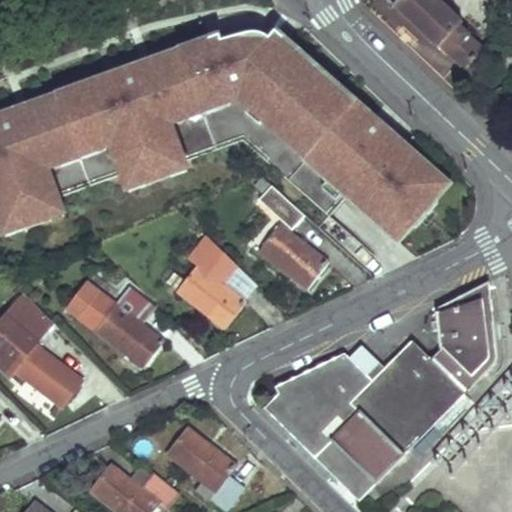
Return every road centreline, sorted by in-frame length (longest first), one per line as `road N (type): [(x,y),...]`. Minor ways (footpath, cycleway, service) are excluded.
road 1 (residential): [(229,381),(263,353),(511,231)]
road 2 (secondary): [(511,183),(348,26),(333,0)]
road 3 (residential): [(0,474),(192,386),(229,381)]
road 4 (residential): [(340,511),(232,403),(229,381)]
